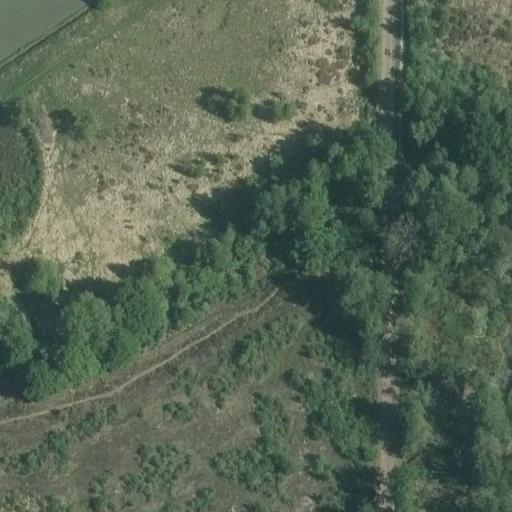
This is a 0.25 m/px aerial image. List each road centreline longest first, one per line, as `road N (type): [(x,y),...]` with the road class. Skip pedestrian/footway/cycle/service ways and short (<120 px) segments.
road 1 (track): [(387,511),(385,243)]
road 2 (track): [(386,167),(386,0)]
